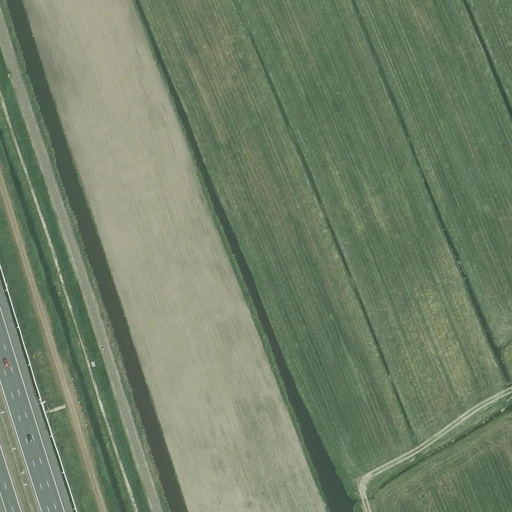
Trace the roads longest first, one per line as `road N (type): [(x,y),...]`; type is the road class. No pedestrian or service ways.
road 1 (unknown): [(134,511),(0,99)]
road 2 (track): [(103,511),(0,182)]
road 3 (motorway): [(53,511),(0,343)]
